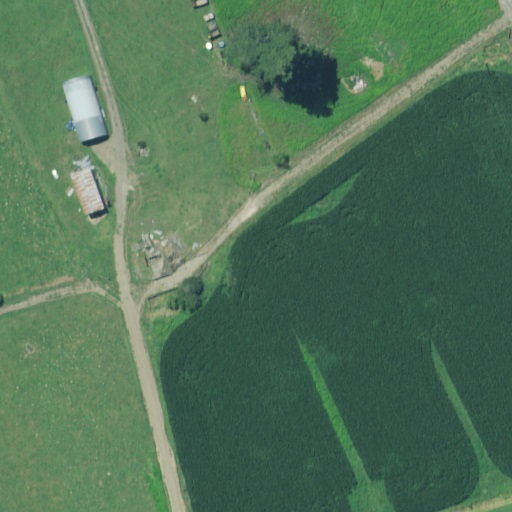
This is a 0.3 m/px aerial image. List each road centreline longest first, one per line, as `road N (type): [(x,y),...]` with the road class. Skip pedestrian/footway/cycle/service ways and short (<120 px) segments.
road 1 (track): [(510,2),(289,160),(167,271),(122,289)]
road 2 (track): [(122,289),(112,253),(128,164),(72,0)]
road 3 (track): [(122,289),(173,511)]
